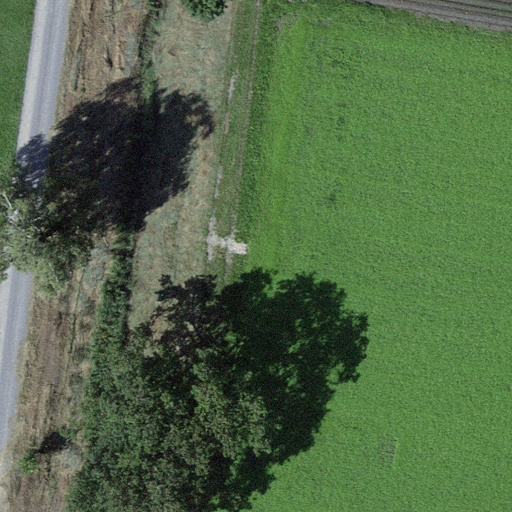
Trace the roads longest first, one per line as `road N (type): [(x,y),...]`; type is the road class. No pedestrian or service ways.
road 1 (track): [(238,0),(170,511)]
road 2 (track): [(64,0),(0,507)]
